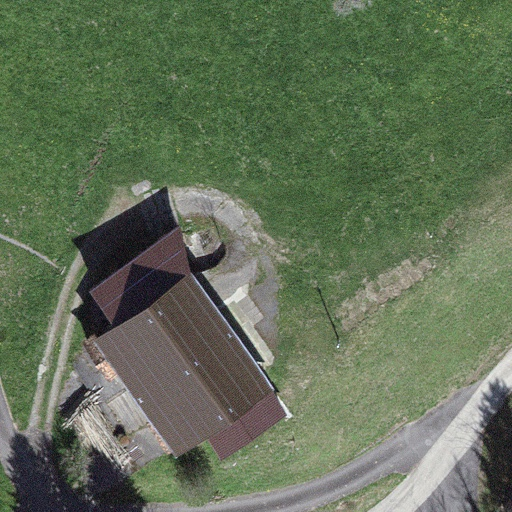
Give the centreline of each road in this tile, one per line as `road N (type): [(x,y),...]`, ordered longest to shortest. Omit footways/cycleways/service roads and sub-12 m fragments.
road 1 (track): [(476,423),(344,479),(276,498),(100,511)]
road 2 (track): [(412,511),(450,471),(511,371)]
